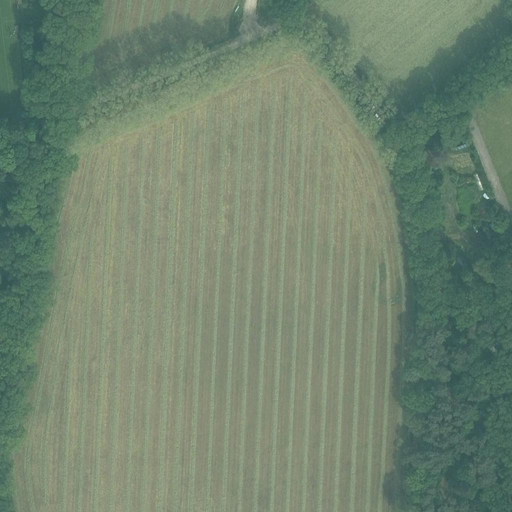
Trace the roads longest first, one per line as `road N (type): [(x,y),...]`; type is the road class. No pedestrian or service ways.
road 1 (track): [(48,122),(287,23),(316,27),(400,140),(419,285),(409,511)]
road 2 (track): [(0,387),(70,0)]
road 3 (track): [(400,140),(511,49)]
